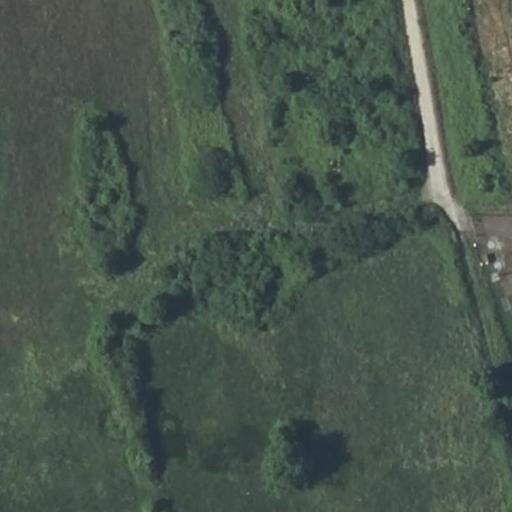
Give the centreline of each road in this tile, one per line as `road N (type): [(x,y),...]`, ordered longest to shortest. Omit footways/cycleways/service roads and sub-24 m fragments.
road 1 (track): [(511,429),(453,211)]
road 2 (track): [(405,0),(425,120),(453,211)]
